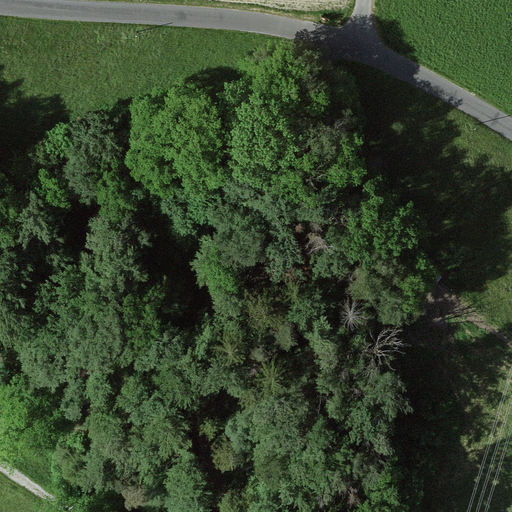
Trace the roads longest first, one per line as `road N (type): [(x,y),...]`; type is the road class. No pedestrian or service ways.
road 1 (track): [(363,0),(358,23),(271,147),(208,299),(197,371),(205,442),(238,511)]
road 2 (unclassified): [(0,5),(288,28),(345,41),(511,128)]
